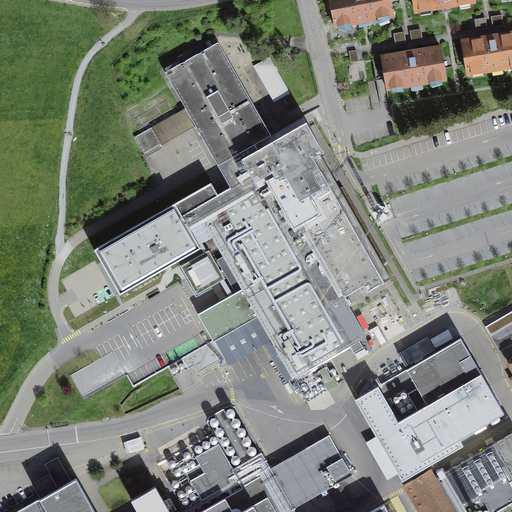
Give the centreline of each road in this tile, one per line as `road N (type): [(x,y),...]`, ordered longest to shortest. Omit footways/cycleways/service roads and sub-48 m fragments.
road 1 (unknown): [(64,256),(94,227),(216,158)]
road 2 (unclassified): [(292,0),(343,160)]
